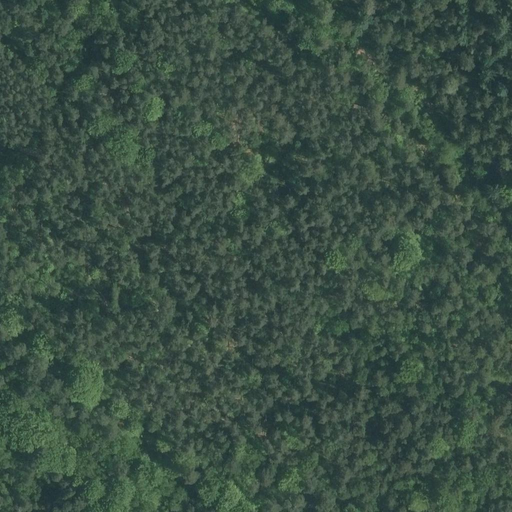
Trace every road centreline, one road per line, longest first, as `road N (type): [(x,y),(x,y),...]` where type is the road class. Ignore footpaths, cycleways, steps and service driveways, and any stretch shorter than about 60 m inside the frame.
road 1 (track): [(299,0),(511,177)]
road 2 (track): [(0,388),(147,511)]
